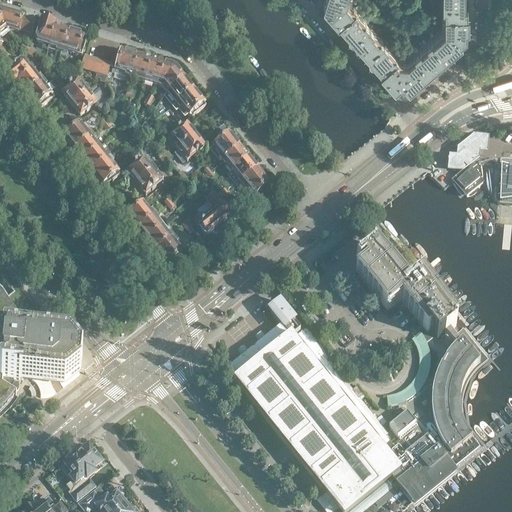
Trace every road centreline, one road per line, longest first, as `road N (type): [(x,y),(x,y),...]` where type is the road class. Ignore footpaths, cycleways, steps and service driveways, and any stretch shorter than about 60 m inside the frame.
road 1 (residential): [(21,0),(187,49),(323,217)]
road 2 (tertiary): [(173,337),(0,110)]
road 3 (tertiary): [(0,225),(126,375)]
road 4 (tertiary): [(126,375),(160,393),(259,511)]
road 5 (secondary): [(173,337),(323,217)]
road 6 (tertiary): [(285,511),(172,372)]
road 7 (residential): [(398,111),(473,48),(480,0)]
road 8 (residential): [(305,0),(398,111)]
road 9 (residential): [(168,511),(82,410)]
